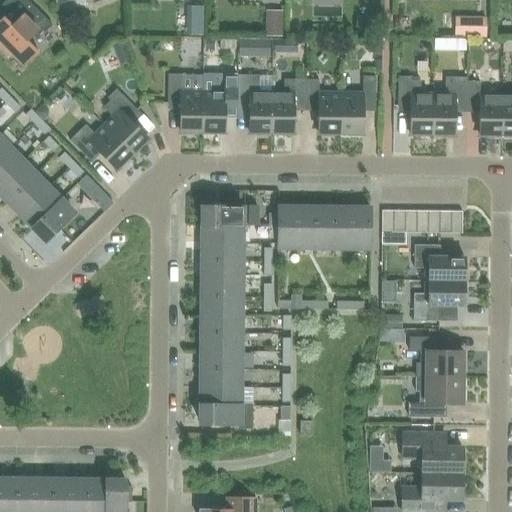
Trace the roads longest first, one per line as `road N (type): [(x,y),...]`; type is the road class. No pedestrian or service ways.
road 1 (residential): [(497,511),(500,167)]
road 2 (residential): [(159,179),(175,165),(461,167)]
road 3 (residential): [(158,439),(159,179)]
road 4 (residential): [(39,288),(159,179)]
road 5 (residential): [(158,439),(0,437)]
